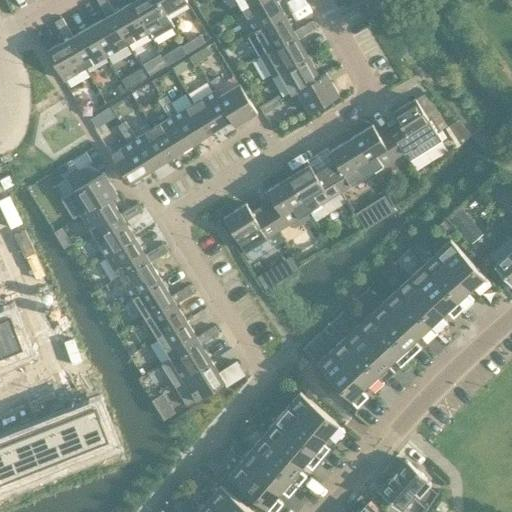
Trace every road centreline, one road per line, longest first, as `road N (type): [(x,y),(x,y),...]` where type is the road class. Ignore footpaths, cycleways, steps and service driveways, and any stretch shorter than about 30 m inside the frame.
road 1 (residential): [(152,511),(264,375),(168,219),(373,93),(320,0)]
road 2 (residential): [(325,511),(511,317)]
